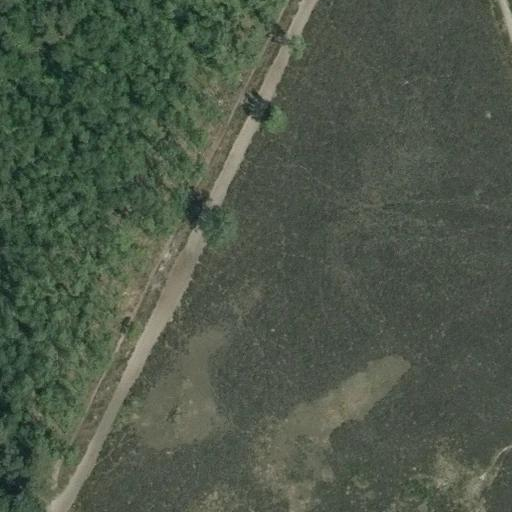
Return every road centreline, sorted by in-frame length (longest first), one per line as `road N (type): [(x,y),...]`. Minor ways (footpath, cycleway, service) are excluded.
road 1 (track): [(54,511),(310,0)]
road 2 (track): [(54,511),(0,257)]
